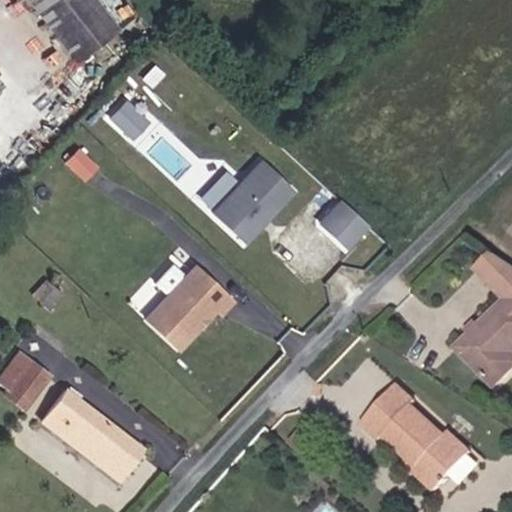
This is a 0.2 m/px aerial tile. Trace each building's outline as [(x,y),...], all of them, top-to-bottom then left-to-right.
[(17,0),(66,80),(115,50),(84,0),(17,0)] [(107,114),(130,137),(148,118),(125,96),(107,114)] [(101,188),(81,169),(69,182),(90,200),(101,188)] [(199,194),(208,205),(235,180),(226,170),(199,194)] [(248,253),(295,202),(263,173),(216,224),(248,253)] [(376,240),(349,217),(329,239),(356,263),(376,240)] [(184,271),(195,257),(180,246),(170,259),(184,271)] [(511,404),(511,264),(501,256),(487,270),(511,295),(511,320),(472,363),(474,365),(469,370),(510,407),(511,404)] [(224,324),(235,312),(198,278),(150,331),(182,361),(220,320),(224,324)] [(54,325),(68,309),(53,295),(39,311),(54,325)] [(0,387),(0,394),(19,409),(41,379),(19,361),(0,387)] [(113,486),(136,456),(58,395),(35,425),(113,486)] [(432,452),(426,458),(392,432),(396,426),(373,409),(340,451),(361,467),(365,464),(402,489),(396,496),(419,511),(424,511),(456,470),(432,452)] [(291,479),(305,465),(290,451),(277,466),(291,479)]
